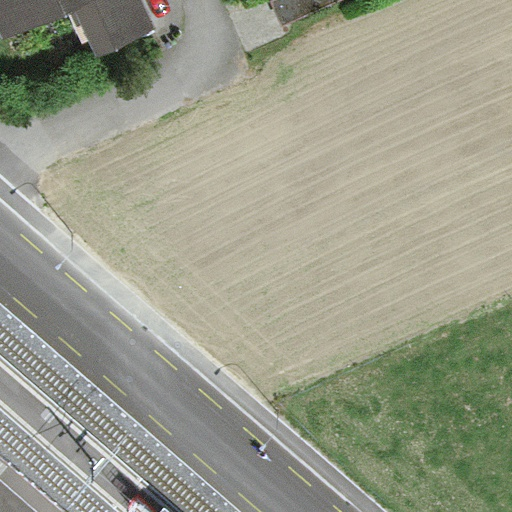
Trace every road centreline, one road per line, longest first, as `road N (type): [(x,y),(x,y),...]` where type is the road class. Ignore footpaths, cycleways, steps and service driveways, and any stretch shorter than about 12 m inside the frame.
road 1 (primary): [(0,247),(306,511)]
road 2 (residential): [(0,149),(195,64),(200,0)]
